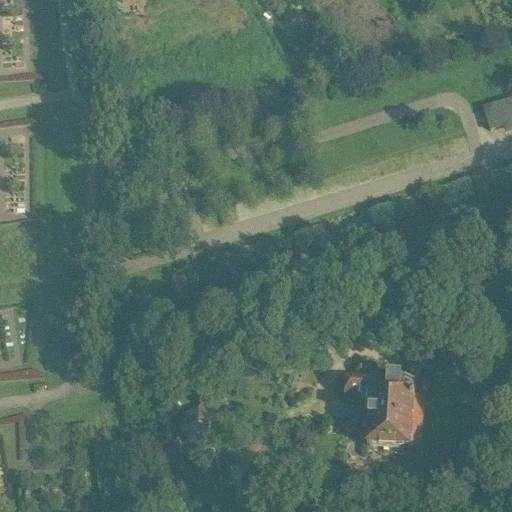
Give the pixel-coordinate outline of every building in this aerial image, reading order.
[(491,134),(511,127),(511,102),(484,111),(491,134)] [(316,343),(317,334),(294,333),(293,342),(316,343)] [(211,350),(187,357),(194,381),(218,374),(211,350)] [(231,360),(229,366),(230,366),(229,368),(225,369),(227,375),(232,373),(231,369),(232,367),(233,368),(236,363),(231,360)] [(375,380),(375,381),(349,380),(346,391),(348,402),(371,404),(368,449),(421,452),(423,405),(424,384),(385,382),(385,381),(380,379),(375,380)] [(217,416),(222,407),(204,398),(199,407),(202,408),(199,413),(185,420),(182,434),(191,446),(206,446),(216,435),(212,420),(215,415),(217,416)]
